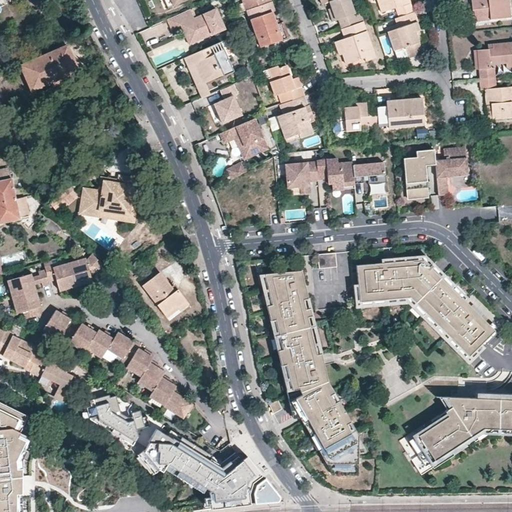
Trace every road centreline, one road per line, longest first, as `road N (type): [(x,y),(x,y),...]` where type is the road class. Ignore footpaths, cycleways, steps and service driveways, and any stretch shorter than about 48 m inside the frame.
road 1 (residential): [(208,249),(430,228),(511,303)]
road 2 (residential): [(208,249),(250,424),(311,511)]
road 3 (residential): [(93,0),(153,111),(208,249)]
road 4 (residential): [(297,0),(324,78),(334,85),(445,76)]
